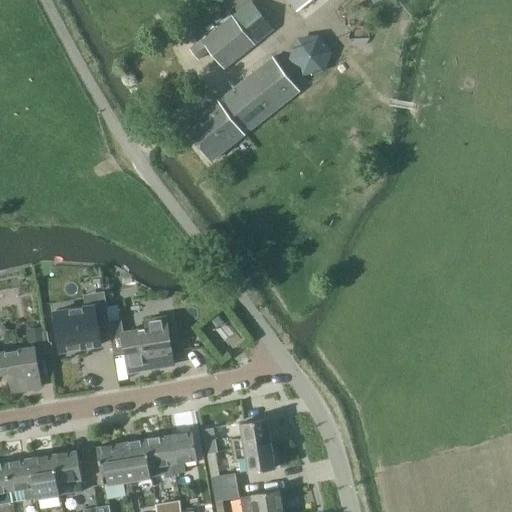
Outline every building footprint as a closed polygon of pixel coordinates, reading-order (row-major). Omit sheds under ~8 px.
[(289,0),(298,10),(311,0),(289,0)] [(251,1),(191,49),(199,59),(210,50),(225,69),(274,30),(251,1)] [(319,40),(301,41),(294,60),(305,74),(323,71),(329,55),(319,40)] [(273,57),(220,100),(246,133),(299,90),(273,57)] [(220,100),(184,128),(210,162),(246,133),(220,100)] [(113,339),(107,303),(55,311),(61,351),(102,344),(101,340),(113,339)] [(166,316),(146,319),(147,328),(123,332),(130,371),(174,364),(166,316)] [(233,333),(224,320),(213,329),(222,340),(233,333)] [(34,347),(0,352),(0,373),(10,372),(13,391),(41,387),(34,347)] [(231,438),(233,449),(272,442),(268,417),(241,422),(243,436),(231,438)] [(214,427),(203,429),(208,453),(218,451),(214,427)] [(193,430),(169,434),(176,472),(186,470),(185,460),(198,458),(193,430)] [(169,434),(145,439),(151,474),(151,475),(176,472),(169,434)] [(145,439),(122,443),(126,470),(128,477),(151,474),(145,439)] [(276,466),(272,442),(233,449),(234,458),(246,456),(249,471),(276,466)] [(126,470),(122,443),(97,447),(103,482),(128,477),(126,470)] [(78,450),(54,454),(59,482),(61,494),(84,490),(78,450)] [(216,452),(208,454),(214,488),(238,484),(236,472),(220,475),(216,452)] [(54,454),(31,458),(37,498),(61,494),(59,482),(54,454)] [(31,458),(6,462),(13,502),(37,498),(31,458)] [(6,462),(0,463),(0,503),(13,502),(6,462)] [(238,484),(214,488),(218,511),(225,511),(223,499),(240,496),(238,484)] [(283,511),(280,488),(252,492),(252,493),(240,495),(243,511),(283,511)] [(111,511),(110,502),(97,503),(97,511),(111,511)] [(97,511),(97,503),(85,505),(86,511),(97,511)]
